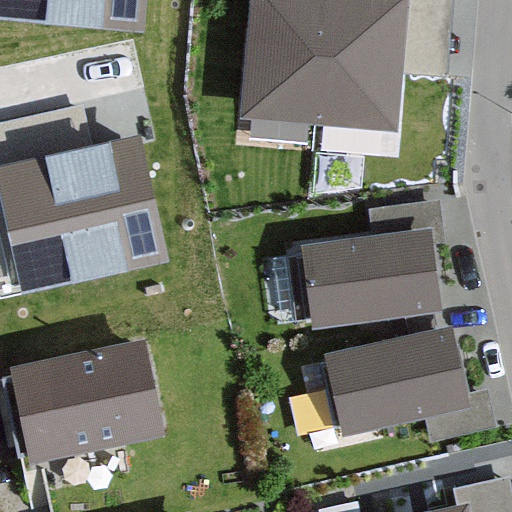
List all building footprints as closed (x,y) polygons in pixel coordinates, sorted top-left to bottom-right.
[(142,0),(0,0),(0,10),(139,27),(142,0)] [(426,0),(285,0),(282,86),(422,92),(426,0)] [(136,144),(0,175),(0,192),(22,286),(162,254),(136,144)] [(425,307),(415,236),(305,253),(315,323),(425,307)] [(450,322),(329,353),(347,420),(467,389),(450,322)] [(156,429),(136,346),(16,374),(36,458),(156,429)]
